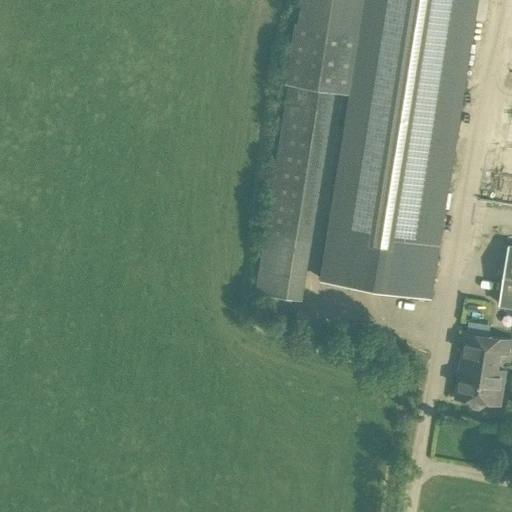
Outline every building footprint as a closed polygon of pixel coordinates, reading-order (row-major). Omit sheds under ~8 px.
[(429,296),(454,137),(475,0),(366,0),(322,279),(429,296)] [(295,298),(337,30),(300,24),(258,293),(295,298)] [(338,90),(326,175),(333,176),(339,135),(341,135),(348,91),(338,90)] [(511,245),(501,304),(511,306),(511,245)] [(509,353),(511,339),(489,336),(488,338),(481,337),(481,335),(467,332),(462,361),(466,362),(463,379),(459,379),(456,397),(471,399),(470,404),(474,409),(480,410),(485,406),(486,402),(501,404),(506,371),(498,369),(501,352),(509,353)]
